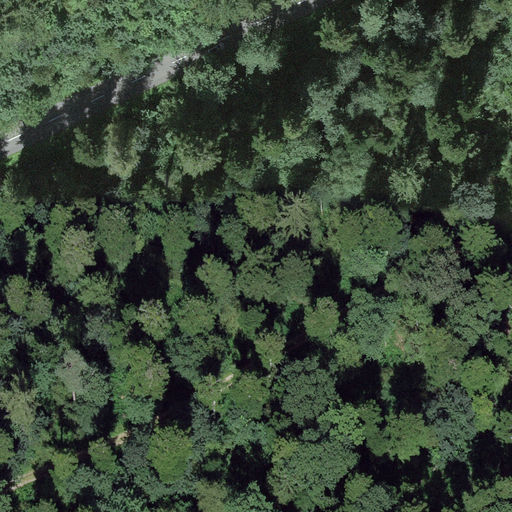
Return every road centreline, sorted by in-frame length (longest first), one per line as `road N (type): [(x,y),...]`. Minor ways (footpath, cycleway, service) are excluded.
road 1 (track): [(511,212),(135,430),(0,484)]
road 2 (tertiary): [(307,0),(0,149)]
